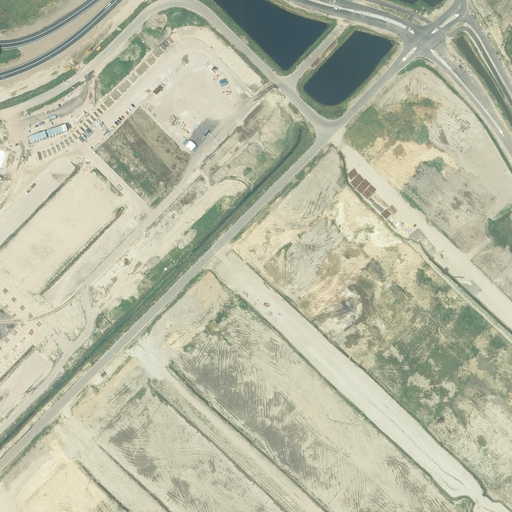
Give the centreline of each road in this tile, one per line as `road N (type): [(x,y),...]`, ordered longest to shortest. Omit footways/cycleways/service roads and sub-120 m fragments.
road 1 (unclassified): [(327,136),(0,465)]
road 2 (track): [(214,250),(497,511)]
road 3 (unclassified): [(0,113),(64,86),(141,17),(171,2),(205,13),(300,104)]
road 4 (track): [(132,332),(190,403),(312,511)]
road 5 (track): [(511,311),(371,179)]
road 6 (track): [(158,511),(53,412)]
road 7 (motorway): [(0,74),(45,56),(113,0)]
road 8 (unclassified): [(423,47),(508,144)]
road 9 (unclassified): [(508,144),(432,40)]
road 10 (unclassified): [(294,0),(416,40)]
